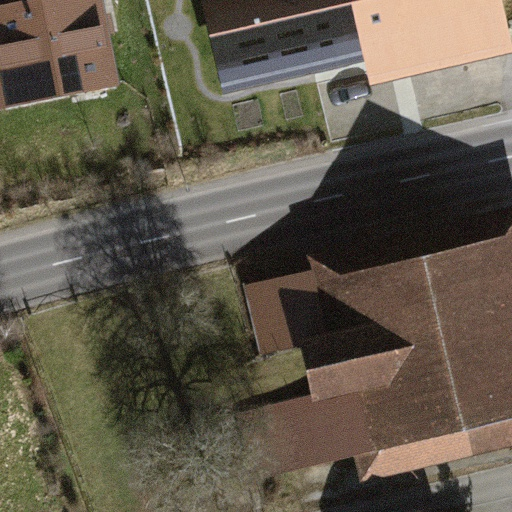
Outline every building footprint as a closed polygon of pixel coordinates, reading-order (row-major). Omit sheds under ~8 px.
[(0,0),(0,50),(10,103),(110,84),(94,0),(0,0)] [(212,0),(231,80),(457,30),(462,53),(500,45),(489,0),(212,0)] [(511,304),(499,249),(351,284),(363,332),(320,343),(301,347),(313,396),(374,382),(388,439),(511,409),(511,304)] [(261,289),(268,322),(313,311),(320,343),(363,332),(351,284),(309,293),(305,280),(261,289)] [(301,347),(320,343),(313,311),(268,322),(275,351),(301,347)] [(388,439),(374,382),(313,396),(243,414),(258,476),(389,445),(388,439)]
